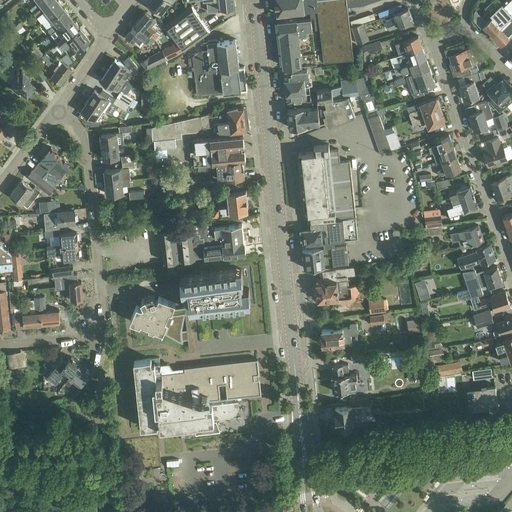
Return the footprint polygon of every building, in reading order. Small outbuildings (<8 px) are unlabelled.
[(29,8),(33,12),(48,0),(36,0),(38,1),(29,8)] [(58,0),(57,0),(48,0),(33,12),(41,22),(49,16),(62,6),(60,4),(61,3),(58,0)] [(151,0),(148,4),(160,13),(170,1),(172,3),(174,0),(151,0)] [(235,6),(234,0),(206,0),(208,12),(226,9),(226,7),(235,6)] [(277,5),(278,13),(297,11),(296,0),(276,2),(277,4),(276,4),(276,5),(277,5)] [(316,0),(298,0),(296,0),(297,11),(315,9),(317,8),(316,0)] [(316,0),(317,8),(315,9),(315,11),(310,11),(311,17),(312,17),(313,17),(315,17),(316,29),(320,29),(324,61),(354,57),(347,6),(362,4),(374,0),(316,0)] [(492,35),(503,24),(502,24),(511,15),(511,13),(504,4),(503,3),(491,14),(493,16),(482,25),(492,35)] [(192,5),(165,25),(178,42),(184,50),(210,31),(192,5)] [(43,33),(45,36),(51,32),(70,16),(67,12),(67,11),(65,8),(64,8),(62,6),(49,16),(54,23),(46,29),(47,30),(43,33)] [(396,16),(386,20),(390,29),(413,21),(409,7),(394,12),(396,16)] [(146,11),(136,23),(152,36),(151,37),(156,40),(161,33),(151,26),(156,20),(146,11)] [(511,15),(503,25),(503,24),(492,35),(500,44),(511,34),(511,33),(511,32),(511,15)] [(61,31),(65,37),(78,26),(78,24),(76,22),(74,21),(70,16),(51,32),(45,36),(46,37),(47,36),(50,40),(61,31)] [(293,19),(295,30),(314,28),(313,17),(312,17),(311,17),(297,18),(293,19)] [(278,20),(280,32),(295,30),(293,19),(278,20)] [(25,30),(19,23),(13,27),(19,35),(25,30)] [(151,45),(156,40),(151,37),(152,36),(136,23),(126,35),(134,42),(135,42),(141,47),(146,40),(151,45)] [(369,40),(363,23),(352,27),(358,43),(369,40)] [(78,26),(65,37),(59,42),(63,46),(69,54),(75,49),(77,47),(78,48),(79,49),(80,48),(81,48),(82,46),(82,45),(81,44),(89,38),(79,26),(78,26)] [(296,41),(315,39),(314,28),(295,30),(296,41)] [(295,30),(280,32),(281,43),(296,41),(295,30)] [(408,52),(423,47),(418,35),(403,41),(404,41),(396,44),(400,54),(397,55),(397,56),(408,52)] [(195,72),(239,66),(236,39),(218,40),(218,38),(208,39),(208,42),(203,42),(202,45),(202,50),(197,51),(193,56),(193,57),(188,57),(189,66),(194,65),(195,72)] [(281,43),(282,55),(316,51),(315,39),(296,41),(281,43)] [(363,46),(363,47),(366,54),(383,48),(380,40),(363,46)] [(178,42),(174,44),(162,50),(168,59),(179,54),(179,53),(184,50),(178,42)] [(450,54),(453,62),(451,63),(454,73),(456,72),(458,77),(472,73),(469,65),(474,63),(469,48),(466,49),(464,43),(454,46),(456,52),(450,54)] [(408,52),(397,56),(400,66),(401,66),(426,57),(423,47),(408,52)] [(168,59),(162,50),(140,61),(147,69),(168,59)] [(317,63),(316,51),(282,55),(284,66),(317,63)] [(60,83),(71,68),(56,56),(53,59),(45,53),(41,56),(50,64),(52,60),(55,63),(52,67),(55,69),(50,75),(60,83)] [(115,58),(108,69),(125,80),(132,69),(133,71),(138,67),(129,56),(124,60),(128,65),(128,66),(115,58)] [(402,73),(404,77),(416,73),(430,68),(426,57),(401,66),(400,66),(395,68),(397,74),(402,73)] [(165,60),(158,64),(161,69),(168,65),(165,60)] [(21,72),(11,64),(7,70),(10,72),(5,79),(11,84),(18,90),(19,89),(25,94),(26,93),(28,94),(31,90),(30,89),(33,84),(27,79),(29,77),(21,71),(21,72)] [(46,77),(39,66),(33,71),(40,81),(46,77)] [(245,66),(239,66),(195,72),(197,94),(248,89),(245,66)] [(316,74),(324,73),(323,66),(315,67),(316,74)] [(358,78),(358,82),(372,77),(368,67),(359,70),(361,77),(358,78)] [(404,77),(394,81),(395,83),(395,82),(396,85),(408,80),(413,94),(423,91),(422,88),(435,83),(430,68),(416,73),(404,77)] [(120,91),(126,95),(132,85),(125,80),(108,69),(101,79),(118,90),(120,92),(120,91)] [(311,97),(310,84),(310,83),(311,83),(310,73),(309,73),(308,69),(285,71),(286,78),(285,78),(286,87),(287,93),(286,93),(287,100),(288,100),(288,101),(310,98),(311,97)] [(460,85),(465,100),(479,95),(474,81),(482,79),(481,78),(479,71),(472,73),(458,77),(458,78),(463,76),(464,76),(465,76),(467,82),(460,85)] [(373,80),(372,77),(358,82),(360,94),(374,89),(372,84),(366,86),(365,83),(373,80)] [(360,94),(358,82),(358,78),(355,78),(341,80),(342,86),(332,88),(317,89),(319,100),(318,100),(318,101),(312,102),(323,101),(346,97),(346,96),(349,96),(359,95),(359,94),(360,94)] [(502,79),(496,84),(495,85),(493,83),(487,88),(494,95),(489,100),(499,112),(511,100),(511,87),(504,79),(503,80),(502,79)] [(95,89),(88,99),(106,110),(112,101),(95,89)] [(374,90),(374,89),(360,94),(363,101),(368,99),(366,93),(374,90)] [(116,97),(129,105),(133,107),(136,102),(126,95),(120,91),(120,92),(116,97)] [(327,114),(324,115),(325,120),(328,126),(355,115),(349,96),(346,96),(346,97),(323,101),(327,114)] [(126,111),(129,105),(116,97),(113,102),(126,111)] [(412,119),(441,109),(439,104),(440,103),(439,99),(437,99),(437,97),(421,103),(422,107),(409,112),(412,119)] [(106,110),(88,99),(81,109),(88,113),(85,118),(94,125),(99,125),(101,122),(99,121),(106,110)] [(494,116),(488,99),(478,103),(480,110),(470,114),(472,121),(470,122),(473,129),(474,128),(475,130),(489,125),(487,119),(494,116)] [(288,109),(289,118),(327,114),(323,101),(312,102),(313,106),(288,109)] [(214,111),(214,115),(215,121),(230,119),(248,117),(247,110),(244,110),(244,107),(238,108),(237,105),(235,106),(228,108),(229,113),(220,114),(218,110),(214,111)] [(366,112),(368,118),(379,114),(377,108),(366,112)] [(441,109),(412,119),(414,127),(427,122),(429,127),(445,121),(444,120),(446,119),(444,115),(443,115),(441,109)] [(498,128),(508,125),(504,112),(494,115),(494,116),(496,123),(498,128)] [(152,127),(153,138),(153,140),(155,140),(175,138),(182,138),(181,133),(196,132),(202,128),(210,126),(210,113),(209,113),(152,127)] [(318,123),(325,120),(324,115),(327,114),(289,118),(290,127),(306,125),(311,124),(318,123)] [(381,120),(379,114),(368,118),(370,124),(381,120)] [(248,117),(230,119),(231,131),(246,129),(246,125),(249,125),(248,117)] [(219,131),(231,131),(230,119),(215,121),(215,125),(215,128),(219,131)] [(372,130),(383,126),(381,120),(370,124),(372,130)] [(101,134),(102,145),(118,144),(124,143),(123,132),(137,130),(136,124),(119,126),(119,131),(101,134)] [(385,129),(383,126),(372,130),(374,135),(385,131),(385,129)] [(374,135),(376,141),(388,137),(386,134),(385,131),(374,135)] [(431,152),(453,145),(449,133),(435,138),(437,144),(429,147),(431,152)] [(220,149),(245,147),(244,134),(219,136),(220,149)] [(194,152),(220,149),(219,136),(192,139),(194,152)] [(483,148),(484,152),(488,165),(508,159),(503,141),(501,142),(499,136),(486,140),(488,146),(483,148)] [(389,142),(388,137),(376,141),(378,147),(390,143),(389,142)] [(175,138),(155,140),(155,148),(176,146),(175,138)] [(390,143),(392,149),(392,150),(397,148),(399,147),(397,140),(389,142),(390,143)] [(411,150),(415,149),(421,147),(419,141),(409,144),(411,150)] [(380,153),(392,149),(390,143),(378,147),(380,153)] [(120,156),(118,144),(102,145),(103,158),(120,156)] [(330,167),(336,218),(356,216),(350,160),(340,161),(339,155),(335,156),(335,150),(338,150),(339,150),(339,149),(330,150),(329,144),(314,145),(315,151),(299,153),(299,154),(299,155),(301,170),(330,167)] [(437,163),(443,161),(457,156),(453,145),(431,152),(431,153),(433,152),(437,163)] [(33,168),(43,175),(43,176),(44,175),(61,154),(51,146),(40,160),(48,166),(45,169),(37,163),(33,168)] [(220,149),(221,162),(244,159),(244,160),(246,159),(245,147),(220,149)] [(220,149),(194,152),(195,164),(217,162),(221,162),(220,149)] [(61,154),(44,175),(56,185),(63,176),(60,174),(70,162),(61,154)] [(443,161),(445,167),(437,170),(439,175),(447,172),(447,173),(461,168),(457,156),(443,161)] [(244,159),(221,162),(217,162),(218,179),(245,177),(243,160),(244,160),(244,159)] [(415,163),(418,170),(427,167),(425,161),(421,163),(420,162),(415,163)] [(147,168),(148,177),(158,176),(157,167),(153,167),(147,168)] [(308,221),(311,221),(336,218),(330,167),(301,170),(302,176),(301,176),(301,177),(302,177),(302,178),(301,178),(302,179),(304,200),(304,201),(304,202),(304,203),(306,213),(305,213),(305,214),(307,214),(308,221)] [(105,170),(106,181),(122,180),(121,168),(105,170)] [(506,176),(490,181),(497,199),(511,194),(511,174),(506,177),(506,176)] [(56,185),(44,175),(43,176),(43,175),(36,183),(50,194),(56,185)] [(186,178),(159,181),(161,193),(188,191),(186,178)] [(437,181),(438,188),(451,185),(449,178),(437,181)] [(22,179),(11,194),(28,207),(41,190),(35,186),(34,188),(22,179)] [(130,179),(122,180),(106,181),(107,194),(124,192),(123,186),(131,185),(130,179)] [(435,179),(427,181),(428,189),(437,187),(435,179)] [(475,195),(475,194),(474,194),(474,193),(474,192),(473,192),(471,184),(449,192),(453,203),(475,195)] [(224,204),(220,205),(221,212),(248,209),(246,189),(239,190),(238,186),(227,187),(228,191),(222,191),(224,204)] [(145,196),(145,189),(130,191),(130,198),(145,196)] [(475,195),(453,203),(444,206),(447,215),(462,210),(463,213),(471,210),(471,208),(478,205),(475,198),(476,197),(475,197),(475,195)] [(45,212),(57,211),(56,203),(40,205),(40,208),(41,212),(45,212)] [(75,209),(57,211),(45,212),(46,229),(60,229),(59,224),(76,222),(75,209)] [(205,210),(206,219),(220,218),(219,209),(205,210)] [(511,212),(502,216),(506,227),(511,225),(511,212)] [(425,217),(426,226),(442,224),(441,215),(425,217)] [(356,216),(336,218),(311,221),(311,228),(301,229),(302,235),(302,238),(304,238),(304,243),(312,242),(319,242),(335,240),(348,238),(359,237),(356,216)] [(20,227),(19,219),(10,220),(11,228),(20,227)] [(161,230),(165,261),(178,259),(178,260),(178,258),(181,257),(181,259),(182,259),(194,258),(195,258),(195,256),(205,255),(206,257),(206,256),(246,252),(244,239),(247,238),(246,231),(243,231),(242,223),(212,226),(211,220),(194,223),(194,226),(162,230),(161,230)] [(442,224),(426,226),(422,227),(424,235),(443,232),(442,224)] [(469,227),(452,233),(454,240),(461,238),(464,247),(483,240),(483,238),(480,239),(478,233),(481,233),(478,224),(469,227)] [(57,246),(78,244),(77,232),(60,233),(60,229),(46,229),(45,229),(46,236),(60,234),(61,244),(57,244),(57,246)] [(333,264),(334,264),(335,264),(349,262),(347,243),(344,243),(336,244),(335,240),(319,242),(319,246),(317,246),(303,248),(305,268),(320,266),(325,265),(333,264)] [(496,258),(490,243),(481,246),(476,248),(477,250),(459,257),(463,271),(475,269),(473,263),(481,260),(482,263),(496,258)] [(57,246),(55,246),(47,247),(48,255),(58,254),(58,252),(62,252),(63,258),(80,257),(78,244),(57,246)] [(0,262),(13,261),(12,254),(0,245),(0,262)] [(18,250),(13,251),(12,251),(15,280),(22,279),(21,263),(20,251),(18,251),(18,250)] [(14,270),(13,261),(0,262),(0,264),(1,271),(14,270)] [(51,277),(61,276),(74,274),(73,264),(51,267),(51,277)] [(473,296),(478,295),(483,293),(481,286),(488,284),(489,286),(503,282),(497,265),(484,270),(476,273),(475,269),(463,271),(473,296)] [(325,270),(320,270),(321,282),(316,282),(316,283),(314,284),(315,284),(316,298),(316,299),(318,298),(318,300),(338,297),(339,300),(346,303),(351,302),(354,298),(358,293),(357,287),(356,285),(349,286),(348,276),(355,275),(354,266),(325,270)] [(190,307),(190,310),(191,310),(204,308),(251,303),(249,288),(242,288),(242,284),(243,284),(242,268),(232,270),(181,275),(182,291),(189,290),(190,294),(188,294),(189,297),(187,297),(188,307),(190,307)] [(77,273),(74,274),(61,276),(62,289),(71,288),(72,300),(83,299),(82,280),(78,281),(77,273)] [(411,283),(409,283),(409,291),(405,291),(406,296),(402,296),(402,302),(412,301),(411,283)] [(6,289),(0,289),(0,327),(10,326),(6,289)] [(494,302),(496,310),(511,305),(506,290),(491,295),(491,296),(480,299),(478,295),(473,296),(471,297),(475,308),(482,306),(494,302)] [(432,297),(430,291),(420,294),(422,300),(432,297)] [(137,303),(130,320),(163,333),(170,316),(185,315),(184,308),(173,309),(176,301),(159,294),(157,298),(155,299),(155,297),(154,297),(153,295),(150,295),(148,296),(148,295),(148,296),(148,297),(146,298),(146,296),(145,297),(143,298),(142,300),(142,299),(141,300),(143,304),(141,305),(137,303)] [(35,296),(35,299),(36,303),(41,303),(43,323),(60,321),(59,310),(47,311),(45,295),(35,296)] [(384,298),(368,300),(370,313),(385,311),(385,310),(388,309),(387,298),(384,298)] [(25,325),(43,323),(41,303),(36,303),(35,299),(29,299),(30,312),(24,313),(24,311),(15,312),(16,328),(25,327),(25,325)] [(429,304),(421,306),(424,316),(431,315),(429,304)] [(474,314),(476,321),(493,316),(490,309),(474,314)] [(391,320),(390,313),(370,315),(372,323),(391,320)] [(511,330),(511,317),(511,315),(504,317),(505,319),(501,321),(497,322),(499,328),(493,330),(495,336),(509,331),(511,330)] [(493,316),(476,321),(477,327),(495,322),(493,316)] [(408,321),(409,328),(421,327),(420,320),(408,321)] [(331,328),(322,330),(322,335),(322,336),(321,336),(319,338),(319,342),(321,344),(323,343),(323,345),(352,341),(351,333),(358,333),(356,323),(350,324),(350,326),(331,328)] [(428,342),(435,341),(433,327),(425,328),(428,342)] [(507,350),(511,348),(511,334),(503,337),(504,340),(496,343),(498,350),(506,347),(507,350)] [(435,349),(428,350),(425,351),(428,366),(446,362),(443,347),(435,349)] [(511,348),(507,350),(508,352),(499,355),(502,361),(510,359),(511,361),(511,360),(511,348)] [(7,351),(9,365),(27,363),(25,349),(7,351)] [(365,360),(364,353),(351,355),(352,361),(365,360)] [(63,380),(66,383),(82,364),(72,356),(67,362),(61,357),(47,374),(57,383),(65,373),(68,376),(67,378),(66,377),(63,380)] [(141,425),(141,426),(158,424),(158,422),(161,422),(161,424),(162,424),(162,422),(174,420),(174,421),(201,418),(202,421),(190,423),(192,438),(222,435),(217,420),(208,421),(208,420),(215,419),(214,416),(230,415),(231,414),(233,413),(235,412),(237,410),(238,407),(239,405),(239,402),(239,399),(260,397),(256,361),(180,369),(180,372),(156,375),(155,362),(152,362),(151,358),(134,360),(136,360),(137,367),(138,367),(139,372),(137,373),(138,381),(139,381),(140,386),(139,386),(139,394),(141,394),(141,399),(140,399),(141,407),(142,407),(143,412),(141,412),(142,420),(144,420),(144,425),(143,425),(141,425)] [(436,376),(463,371),(461,360),(434,365),(434,367),(429,368),(431,377),(436,376)] [(341,364),(333,365),(334,375),(332,375),(333,391),(352,389),(351,382),(358,381),(357,372),(349,373),(348,363),(341,364)] [(82,364),(66,383),(69,385),(72,382),(71,381),(73,379),(80,385),(91,372),(82,364)] [(11,369),(13,378),(24,375),(23,366),(11,369)] [(491,368),(481,369),(483,378),(492,377),(491,368)] [(487,386),(475,388),(469,389),(471,400),(472,407),(485,405),(487,419),(495,417),(494,407),(497,407),(494,386),(491,386),(487,387),(487,386)] [(83,392),(77,387),(68,397),(74,402),(83,392)] [(349,405),(345,406),(335,407),(337,427),(339,427),(340,428),(341,429),(342,430),(343,430),(344,429),(345,428),(345,427),(345,426),(355,425),(354,423),(363,422),(361,405),(369,404),(368,397),(349,399),(349,405)] [(346,481),(361,480),(359,466),(341,468),(343,482),(346,481)]
